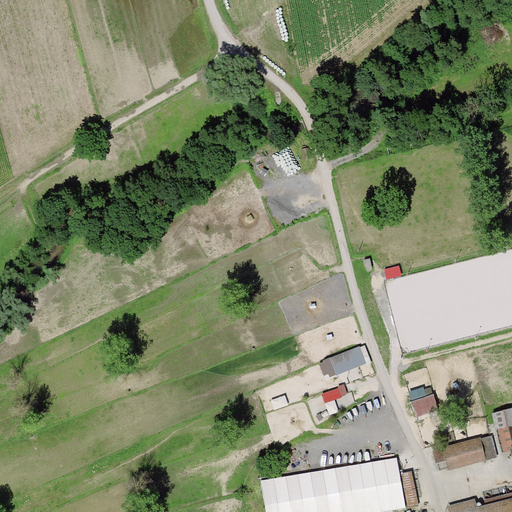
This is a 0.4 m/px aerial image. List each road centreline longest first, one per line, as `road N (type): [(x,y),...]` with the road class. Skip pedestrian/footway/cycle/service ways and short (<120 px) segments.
road 1 (track): [(0,192),(239,48)]
road 2 (track): [(511,122),(377,143),(325,167)]
